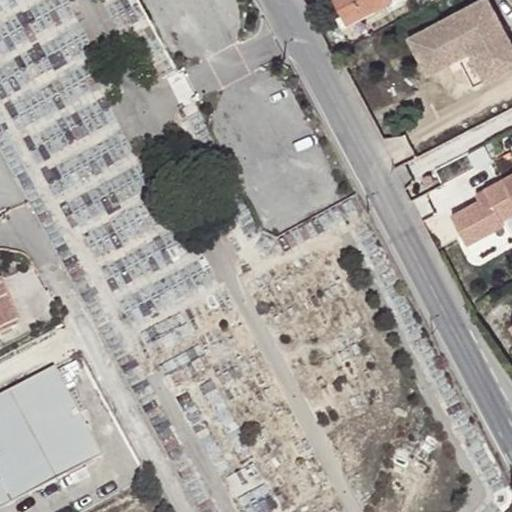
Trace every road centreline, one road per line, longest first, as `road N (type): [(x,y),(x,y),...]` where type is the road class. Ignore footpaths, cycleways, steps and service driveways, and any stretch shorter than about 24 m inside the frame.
road 1 (unclassified): [(511,436),(269,0)]
road 2 (residential): [(181,511),(41,250),(22,233),(0,233)]
road 3 (unknown): [(370,174),(511,97)]
